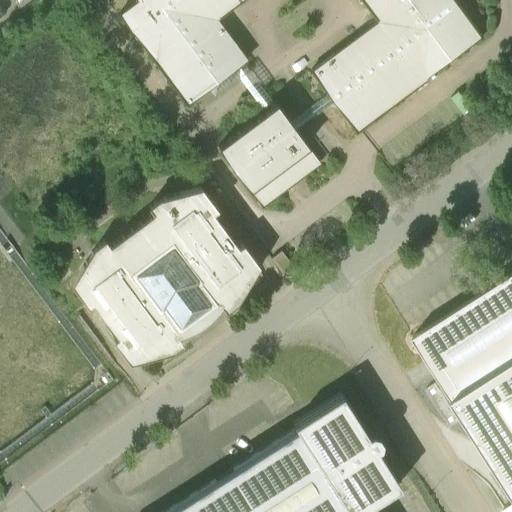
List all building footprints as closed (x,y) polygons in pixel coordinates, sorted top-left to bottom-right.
[(134,0),(118,12),(185,103),(208,86),(243,61),(245,59),(214,17),(237,0),(361,0),(376,20),(309,70),(326,93),(332,102),(354,131),(482,36),(454,0),(134,0)] [(248,89),(264,111),(273,105),(258,82),(243,61),(208,86),(212,93),(238,75),(248,89)] [(308,106),(288,121),(294,130),(314,115),(332,102),(326,93),(308,106)] [(264,111),(217,146),(228,162),(234,170),(260,205),(318,162),(294,130),(288,121),(275,104),(273,105),(264,111)] [(217,170),(192,188),(200,186),(215,207),(225,200),(214,185),(223,179),(234,170),(228,162),(217,170)] [(157,198),(148,204),(153,210),(108,243),(103,237),(93,245),(70,282),(86,303),(91,299),(118,335),(112,339),(127,358),(169,348),(178,341),(173,335),(179,329),(185,322),(191,318),(202,309),(206,307),(211,304),(219,301),(223,307),(233,300),(256,263),(240,241),(235,244),(210,210),(215,207),(200,186),(192,188),(157,198)] [(294,270),(280,251),(271,258),(285,277),(294,270)] [(446,399),(511,357),(511,273),(408,338),(446,399)] [(511,357),(446,399),(511,507),(511,357)] [(340,393),(292,424),(295,428),(163,511),(375,511),(370,504),(399,485),(375,449),(379,447),(380,441),(376,434),(370,433),(367,435),(340,393)]
